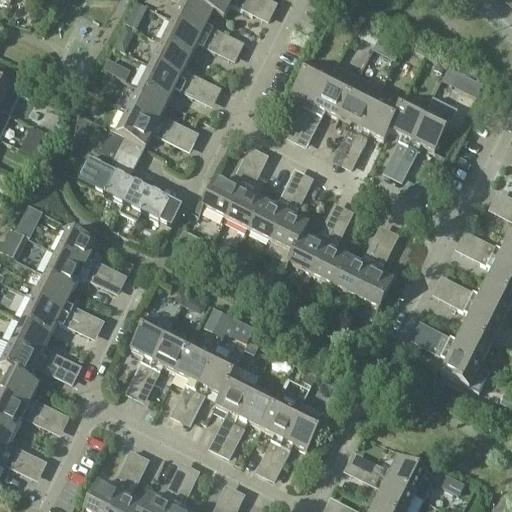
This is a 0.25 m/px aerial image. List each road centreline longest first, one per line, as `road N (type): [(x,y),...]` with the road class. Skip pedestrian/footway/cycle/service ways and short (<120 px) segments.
road 1 (residential): [(449,238),(228,130)]
road 2 (residential): [(295,511),(89,408)]
road 3 (residential): [(228,130),(293,0)]
road 4 (residential): [(449,238),(511,113)]
road 5 (residential): [(89,408),(87,384),(134,290)]
